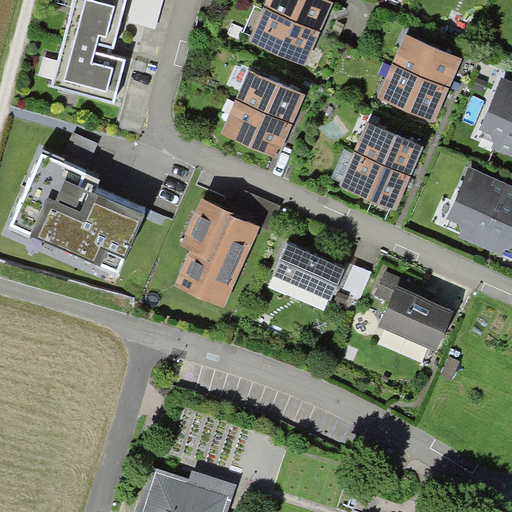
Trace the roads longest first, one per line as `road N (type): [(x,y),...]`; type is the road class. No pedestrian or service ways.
road 1 (residential): [(511,287),(169,139),(158,112),(188,0)]
road 2 (residential): [(511,497),(278,373),(147,331)]
road 3 (residential): [(98,511),(147,331)]
road 4 (residential): [(147,331),(0,288)]
